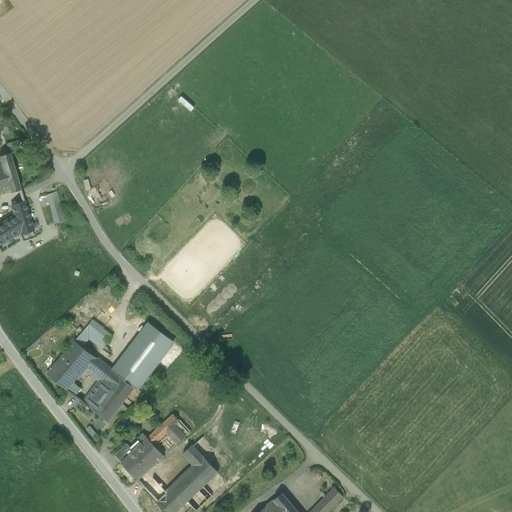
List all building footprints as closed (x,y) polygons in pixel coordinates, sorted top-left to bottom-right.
[(18,141),(5,144),(8,151),(20,147),(18,141)] [(9,154),(0,156),(0,163),(1,166),(0,165),(0,189),(1,192),(9,190),(10,192),(20,190),(9,154)] [(57,192),(47,195),(56,224),(66,220),(57,192)] [(23,201),(11,206),(15,217),(20,231),(31,226),(23,201)] [(0,225),(0,243),(20,232),(20,231),(15,217),(0,225)] [(216,291),(224,283),(227,286),(233,280),(224,272),(211,286),(216,291)] [(98,299),(107,291),(102,284),(92,291),(98,299)] [(108,285),(105,291),(119,298),(122,292),(108,285)] [(95,322),(94,321),(89,326),(109,341),(113,336),(94,322),(95,322)] [(150,324),(126,354),(150,372),(173,342),(155,328),(150,324)] [(109,341),(89,326),(82,334),(89,339),(103,349),(109,341)] [(89,339),(82,334),(75,342),(85,350),(89,339)] [(75,342),(47,374),(67,390),(74,382),(88,366),(95,358),(85,350),(75,342)] [(126,354),(113,371),(104,383),(101,380),(100,380),(99,381),(83,402),(109,422),(134,388),(137,390),(150,372),(126,354)] [(106,366),(95,358),(88,366),(97,373),(98,373),(100,373),(101,373),(102,372),(106,366)] [(79,386),(74,382),(67,390),(73,394),(79,386)] [(175,414),(148,438),(156,446),(168,435),(176,443),(177,444),(178,443),(191,432),(175,414)] [(97,435),(90,426),(87,429),(94,437),(97,435)] [(148,438),(144,434),(138,439),(142,443),(136,449),(152,466),(164,455),(156,446),(148,438)] [(203,437),(194,447),(204,457),(211,465),(221,455),(203,437)] [(138,439),(127,444),(123,447),(130,454),(122,462),(121,463),(138,480),(152,466),(136,449),(142,443),(138,439)] [(194,447),(193,446),(184,454),(195,465),(204,457),(194,447)] [(123,447),(115,455),(122,462),(130,454),(123,447)] [(195,465),(167,492),(153,478),(144,487),(168,511),(176,511),(187,502),(203,486),(218,472),(211,465),(204,457),(195,465)] [(218,472),(203,486),(212,496),(227,481),(218,472)] [(212,496),(203,486),(187,502),(193,507),(196,511),(212,496)] [(335,488),(317,507),(321,511),(327,511),(343,497),(335,488)] [(298,511),(282,493),(266,507),(270,511),(298,511)] [(188,511),(193,507),(187,502),(176,511),(188,511)]
